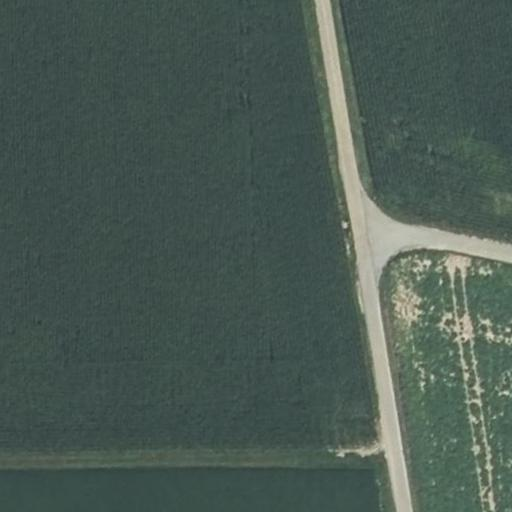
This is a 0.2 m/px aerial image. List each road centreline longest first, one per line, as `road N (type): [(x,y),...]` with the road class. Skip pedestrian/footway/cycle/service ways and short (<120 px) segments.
road 1 (track): [(396,461),(0,462)]
road 2 (track): [(360,225),(403,511)]
road 3 (track): [(323,0),(360,225)]
road 4 (track): [(360,225),(511,257)]
